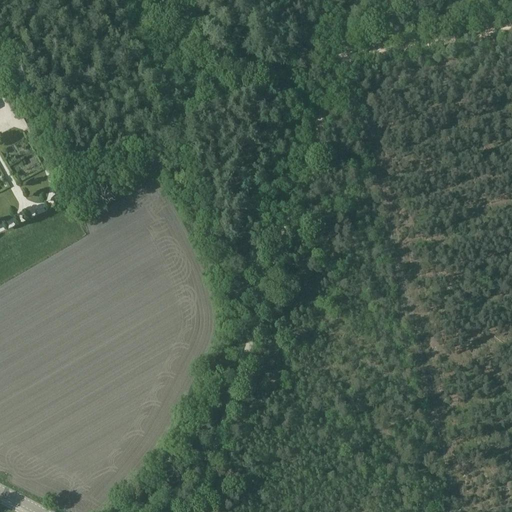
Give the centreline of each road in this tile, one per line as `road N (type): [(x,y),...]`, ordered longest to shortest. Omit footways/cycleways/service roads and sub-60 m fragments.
road 1 (track): [(357,0),(190,511)]
road 2 (track): [(338,58),(511,28)]
